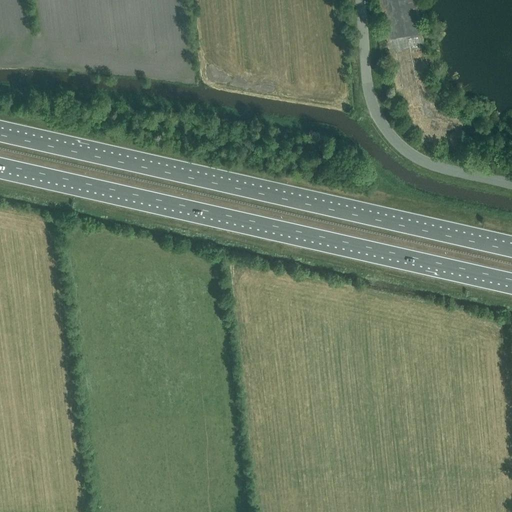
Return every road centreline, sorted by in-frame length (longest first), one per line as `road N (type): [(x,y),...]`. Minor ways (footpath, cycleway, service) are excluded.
road 1 (trunk): [(511,251),(0,136)]
road 2 (trunk): [(0,165),(511,280)]
road 3 (tertiary): [(511,185),(415,158),(385,132),(367,90),(359,0)]
